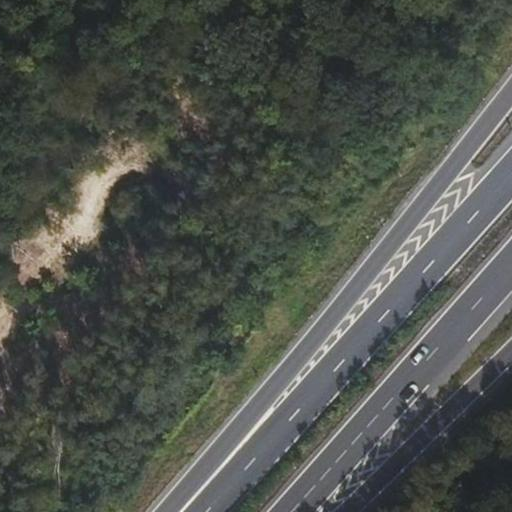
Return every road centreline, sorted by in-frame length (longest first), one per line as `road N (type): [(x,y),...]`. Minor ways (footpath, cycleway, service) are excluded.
road 1 (trunk): [(511,82),(168,511)]
road 2 (trunk): [(511,174),(201,511)]
road 3 (trunk): [(292,511),(511,260)]
road 4 (trunk): [(353,511),(511,360)]
